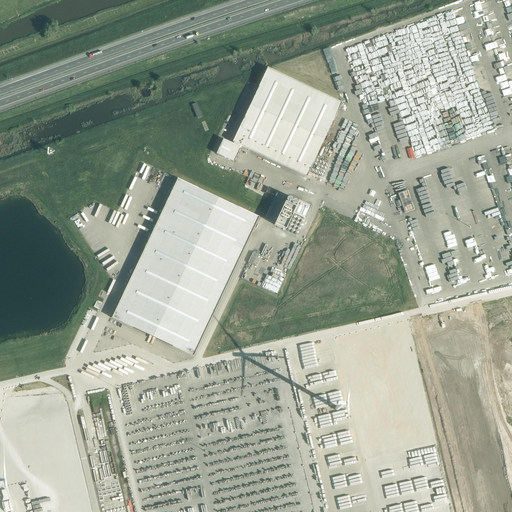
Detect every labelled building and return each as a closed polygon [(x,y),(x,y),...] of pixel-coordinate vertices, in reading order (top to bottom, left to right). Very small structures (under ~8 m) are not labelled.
[(234,143),(240,146),(307,177),(342,103),(267,68),(233,142),(234,143)] [(233,161),(240,146),(234,143),(234,144),(223,139),(216,154),(233,161)] [(112,318),(193,356),(259,217),(178,179),(112,318)] [(296,207),(285,202),(274,225),(285,230),(293,215),(304,220),(310,207),(298,202),(296,207)] [(338,414),(340,413),(341,411),(342,409),(342,407),(341,405),(340,404),(338,403),(336,403),(334,404),(332,405),(331,407),(331,409),(332,411),(333,413),(336,414),(338,414)]
